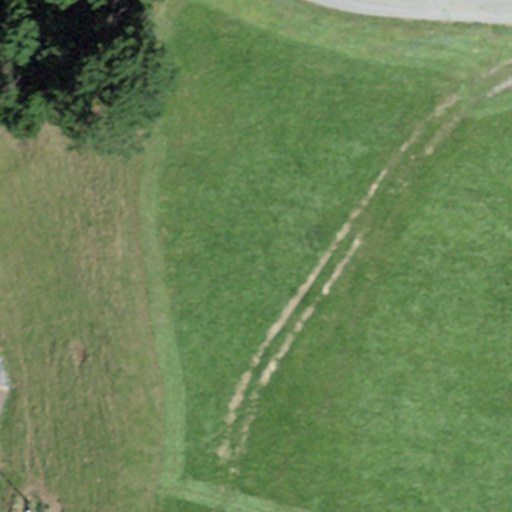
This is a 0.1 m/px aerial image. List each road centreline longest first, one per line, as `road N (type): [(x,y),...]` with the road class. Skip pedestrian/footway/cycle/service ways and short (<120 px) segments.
road 1 (track): [(511,65),(421,131),(313,277),(253,392),(224,511)]
road 2 (residential): [(384,0),(511,8)]
